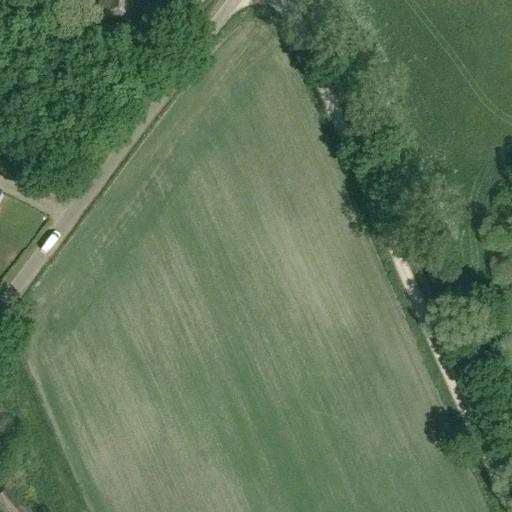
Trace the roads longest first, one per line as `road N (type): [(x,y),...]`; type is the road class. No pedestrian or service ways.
road 1 (track): [(281,0),(511,511)]
road 2 (unclassified): [(0,309),(235,0)]
